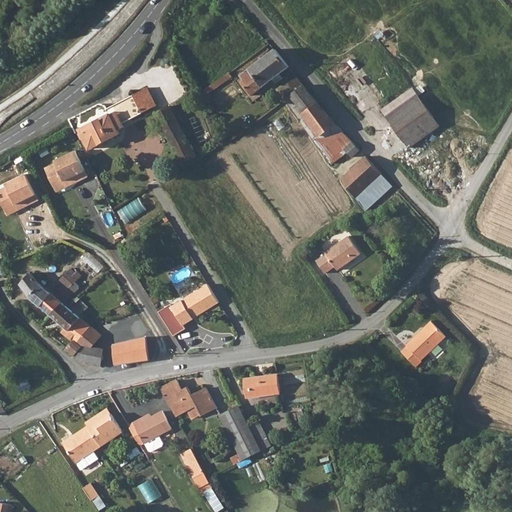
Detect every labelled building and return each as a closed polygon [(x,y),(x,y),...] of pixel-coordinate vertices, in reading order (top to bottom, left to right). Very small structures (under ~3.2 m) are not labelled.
[(275,50),(263,59),(277,77),(280,75),(290,68),(275,50)] [(252,96),(273,80),(277,77),(263,59),(240,75),(243,80),(241,82),(252,96)] [(232,76),(229,72),(203,91),(204,96),(232,76)] [(297,93),(305,86),(297,77),(289,83),(297,93)] [(305,86),(297,93),(286,101),(300,120),(310,114),(309,111),(318,103),(305,86)] [(116,126),(153,108),(158,106),(149,88),(108,109),(110,114),(78,131),(83,139),(84,138),(90,149),(119,133),(116,126)] [(409,149),(440,127),(418,98),(388,118),(409,149)] [(315,141),(336,124),(318,103),(309,111),(310,114),(300,120),(315,141)] [(170,107),(156,114),(182,164),(196,157),(170,107)] [(351,158),(359,150),(343,131),(336,138),(331,133),(338,126),(336,124),(315,141),(332,164),(346,152),(351,158)] [(44,166),(52,184),(67,177),(68,179),(74,176),(76,179),(87,174),(74,148),(53,158),(54,160),(44,166)] [(389,193),(395,187),(367,157),(343,179),(356,198),(377,180),(389,193)] [(7,187),(0,189),(0,200),(5,210),(19,203),(20,205),(26,202),(28,205),(39,200),(26,174),(6,184),(7,187)] [(67,177),(52,184),(55,189),(76,179),(74,176),(68,179),(67,177)] [(19,203),(5,210),(8,216),(28,205),(26,202),(20,205),(19,203)] [(328,256),(329,257),(320,264),(329,277),(339,269),(341,273),(364,255),(351,238),(328,256)] [(74,282),(80,275),(76,271),(74,273),(70,269),(60,280),(63,282),(56,290),(67,300),(74,292),(75,293),(78,291),(77,290),(79,286),(74,282)] [(51,317),(62,304),(40,284),(30,273),(20,287),(29,298),(51,317)] [(207,286),(171,308),(182,327),(193,320),(191,318),(196,315),(197,317),(218,304),(207,286)] [(73,355),(80,348),(77,346),(76,323),(80,319),(62,304),(51,317),(65,328),(61,332),(73,341),(66,349),(73,355)] [(77,346),(90,327),(80,319),(76,323),(77,346)] [(423,334),(434,323),(433,321),(422,332),(423,334)] [(424,361),(448,336),(434,323),(423,334),(422,332),(408,346),(410,347),(404,353),(419,368),(425,362),(424,361)] [(90,327),(77,346),(80,348),(82,346),(91,347),(101,336),(90,327)] [(129,340),(131,362),(148,359),(146,337),(129,340)] [(112,342),(116,364),(131,362),(129,340),(112,342)] [(82,346),(80,348),(73,355),(82,362),(88,363),(91,347),(82,346)] [(91,347),(88,363),(101,366),(103,350),(91,347)] [(281,375),(249,381),(253,400),(285,394),(281,375)] [(164,390),(179,419),(191,412),(195,421),(203,417),(204,418),(218,410),(209,391),(194,398),(190,391),(185,393),(180,383),(164,390)] [(97,423),(112,414),(109,408),(93,418),(97,423)] [(223,419),(245,463),(264,453),(242,409),(223,419)] [(93,418),(86,422),(88,425),(90,427),(102,446),(109,442),(107,440),(123,430),(112,414),(97,423),(93,418)] [(144,420),(130,426),(141,445),(145,443),(149,451),(152,453),(163,448),(164,445),(160,437),(174,431),(166,414),(155,419),(145,423),(144,420)] [(73,438),(90,427),(88,425),(71,436),(73,438)] [(88,455),(102,446),(90,427),(73,438),(71,436),(63,441),(76,461),(77,461),(82,468),(92,462),(88,455)] [(197,477),(206,473),(199,460),(194,450),(186,455),(197,477)] [(205,456),(199,460),(206,473),(210,480),(216,477),(205,456)] [(140,483),(151,502),(162,496),(152,477),(140,483)] [(92,482),(84,486),(90,495),(93,499),(100,494),(92,482)] [(219,511),(227,506),(214,486),(206,492),(219,511)]
